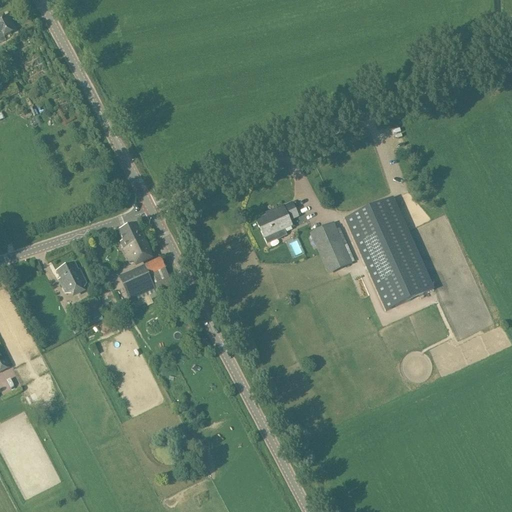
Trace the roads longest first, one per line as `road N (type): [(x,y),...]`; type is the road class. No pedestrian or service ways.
road 1 (unclassified): [(151,211),(511,56)]
road 2 (tertiary): [(308,511),(151,211)]
road 3 (tertiary): [(151,211),(39,0)]
road 4 (unclassified): [(0,270),(151,211)]
